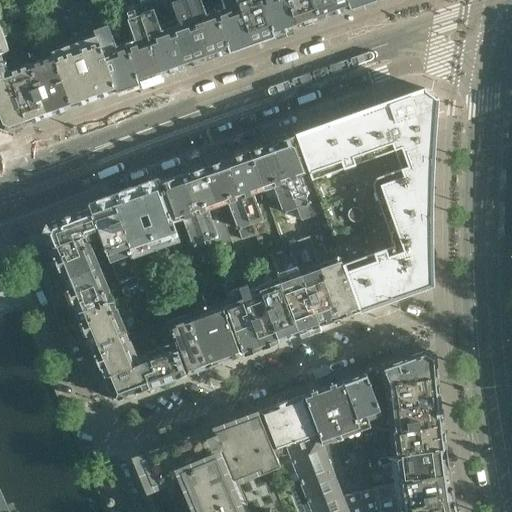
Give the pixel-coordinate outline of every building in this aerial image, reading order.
[(41,11),(37,0),(34,0),(11,8),(15,20),(41,11)] [(68,1),(67,0),(37,0),(41,11),(68,1)] [(87,8),(84,0),(77,0),(61,6),(65,16),(87,8)] [(185,68),(160,0),(135,0),(141,15),(162,76),(185,68)] [(186,0),(160,0),(185,68),(207,60),(186,0)] [(230,52),(217,16),(205,20),(198,0),(186,0),(207,60),(211,59),(230,52)] [(252,44),(236,0),(223,0),(228,12),(217,16),(230,52),(252,44)] [(275,36),(262,0),(261,0),(251,4),(249,0),(236,0),(252,44),(275,36)] [(297,28),(287,0),(262,0),(275,36),(297,28)] [(320,20),(312,0),(287,0),(297,28),(320,20)] [(350,10),(346,0),(312,0),(320,20),(350,10)] [(376,0),(346,0),(350,10),(376,0)] [(101,14),(98,4),(87,8),(91,18),(101,14)] [(65,16),(61,6),(38,14),(42,24),(65,16)] [(91,18),(87,8),(65,16),(68,26),(91,18)] [(42,24),(38,14),(16,22),(19,32),(42,24)] [(162,76),(141,15),(130,19),(138,44),(127,48),(140,84),(162,76)] [(140,84),(127,48),(116,52),(107,27),(96,31),(100,43),(117,92),(140,84)] [(9,74),(1,53),(5,51),(0,37),(0,78),(9,75),(9,74)] [(117,92),(100,43),(88,47),(86,42),(75,46),(94,100),(117,92)] [(94,100),(75,46),(64,50),(66,55),(54,59),(72,108),(94,100)] [(72,108),(54,59),(54,58),(31,66),(49,116),(72,108)] [(49,116),(31,66),(9,74),(9,75),(27,124),(49,116)] [(27,124),(9,75),(0,78),(0,127),(0,128),(8,132),(8,131),(27,124)] [(431,203),(432,171),(433,157),(434,135),(436,113),(437,98),(436,97),(426,90),(426,89),(296,135),(294,135),(317,200),(328,228),(334,243),(336,249),(359,311),(360,311),(432,285),(431,263),(431,239),(431,203)] [(317,200),(294,135),(272,143),(294,206),(299,219),(310,215),(306,204),(317,200)] [(294,206),(272,143),(249,151),(263,189),(274,185),(283,210),(294,206)] [(251,193),(263,189),(249,151),(227,159),(252,232),(264,228),(251,193)] [(252,232),(227,159),(204,168),(217,205),(224,225),(236,221),(241,236),(252,232)] [(217,205),(204,168),(181,176),(204,238),(215,234),(206,209),(217,205)] [(204,238),(181,176),(158,184),(172,221),(183,217),(192,243),(204,238)] [(172,221),(158,184),(136,192),(144,216),(149,214),(152,223),(147,225),(155,245),(177,237),(172,221)] [(143,227),(139,217),(144,216),(136,192),(113,200),(130,248),(132,253),(155,245),(147,225),(143,227)] [(130,248),(113,200),(90,208),(99,232),(107,256),(130,248)] [(99,232),(90,208),(47,224),(44,232),(43,232),(50,249),(87,235),(87,236),(99,232)] [(359,311),(336,249),(326,253),(324,246),(334,243),(328,228),(309,235),(340,319),(359,311)] [(95,269),(86,247),(90,245),(87,236),(87,235),(50,249),(63,281),(95,269)] [(340,319),(309,235),(290,242),(302,277),(320,326),(340,319)] [(282,340),(264,291),(261,292),(250,265),(235,271),(241,289),(263,347),(282,340)] [(104,292),(95,269),(63,281),(76,313),(113,300),(108,290),(104,292)] [(216,279),(215,274),(216,274),(215,270),(192,278),(195,286),(196,286),(216,279)] [(145,288),(139,272),(129,276),(135,292),(145,288)] [(320,326),(302,277),(283,284),(301,333),(320,326)] [(198,291),(218,284),(216,279),(196,286),(198,291)] [(301,333),(283,284),(264,291),(282,340),(301,333)] [(179,298),(198,291),(196,286),(195,286),(177,292),(179,298)] [(263,347),(241,289),(233,292),(236,301),(226,305),(243,354),(263,347)] [(161,305),(179,298),(177,292),(159,299),(161,305)] [(122,334),(113,312),(117,310),(113,300),(76,313),(90,345),(122,334)] [(243,354),(226,305),(206,312),(225,361),(243,354)] [(225,361),(206,312),(187,319),(206,368),(225,361)] [(206,368),(187,319),(169,326),(187,375),(206,368)] [(187,375),(169,326),(150,333),(148,328),(128,336),(126,332),(122,334),(90,345),(112,396),(111,397),(119,400),(187,375)] [(444,425),(436,357),(426,350),(342,381),(359,426),(361,430),(370,426),(394,428),(444,425)] [(359,426),(342,381),(323,388),(340,433),(359,426)] [(340,433),(323,388),(304,395),(322,440),(340,433)] [(349,511),(343,495),(333,470),(322,440),(304,395),(259,412),(297,511),(349,511)] [(297,511),(259,412),(137,457),(151,490),(184,476),(190,492),(188,492),(193,503),(195,503),(198,511),(297,511)] [(446,449),(444,425),(394,428),(396,452),(394,452),(394,453),(446,449)] [(451,473),(446,449),(394,453),(380,455),(370,456),(361,460),(352,463),(333,470),(343,495),(359,492),(372,486),(399,479),(451,473)] [(361,460),(357,450),(348,454),(352,463),(361,460)] [(455,498),(451,473),(399,479),(372,486),(359,492),(343,495),(349,511),(391,511),(393,511),(455,498)] [(10,511),(0,486),(0,511),(10,511)] [(457,511),(455,498),(393,511),(457,511)]
